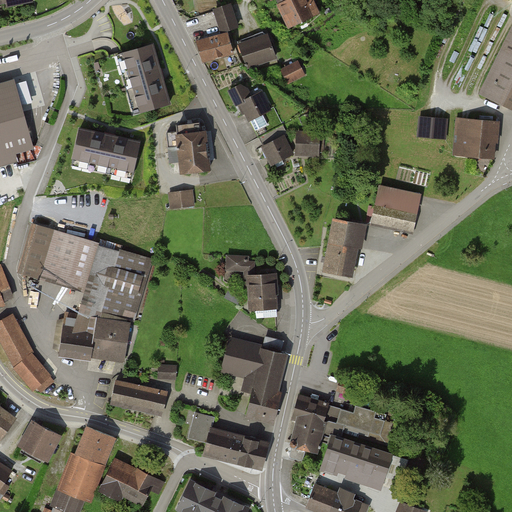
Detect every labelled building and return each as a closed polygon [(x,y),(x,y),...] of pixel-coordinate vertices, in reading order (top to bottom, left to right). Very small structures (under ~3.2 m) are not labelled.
[(272,0),(273,0),(280,0),(293,27),(319,15),(312,0),(272,0)] [(218,10),(224,31),(240,26),(235,5),(218,10)] [(265,33),(240,44),(250,68),(275,57),(265,33)] [(203,40),(206,60),(235,55),(231,35),(203,40)] [(511,36),(483,93),(511,107),(511,36)] [(152,45),(124,53),(141,112),(169,104),(152,45)] [(284,70),(290,84),(306,76),(300,63),(284,70)] [(18,80),(0,85),(0,168),(18,164),(14,151),(35,145),(24,104),(19,86),(18,80)] [(28,84),(19,86),(24,104),(32,102),(28,84)] [(252,118),(274,108),(266,92),(252,99),(245,85),(234,91),(240,105),(245,103),(252,118)] [(447,121),(421,118),(419,135),(445,137),(447,121)] [(459,118),(456,152),(497,156),(500,122),(459,118)] [(210,169),(205,132),(201,132),(199,123),(178,126),(179,131),(167,132),(171,162),(181,161),(182,172),(193,171),(194,176),(199,175),(199,171),(210,169)] [(300,131),(299,154),(320,155),(321,132),(300,131)] [(142,144),(80,132),(74,165),(135,177),(142,144)] [(286,136),(265,147),(274,165),(296,154),(286,136)] [(383,186),(375,223),(416,232),(424,195),(383,186)] [(170,193),(172,208),(194,206),(192,191),(170,193)] [(367,228),(336,221),(326,270),(357,276),(367,228)] [(100,243),(36,224),(22,272),(86,291),(100,243)] [(104,244),(83,315),(71,313),(65,352),(126,362),(131,326),(137,328),(157,260),(104,244)] [(252,311),(281,310),(281,275),(257,275),(257,263),(247,264),(247,257),(228,257),(229,272),(247,271),(247,288),(251,288),(252,311)] [(3,266),(0,268),(0,308),(8,305),(3,290),(12,287),(3,266)] [(16,317),(0,325),(0,333),(18,366),(37,355),(16,317)] [(247,415),(272,421),(279,393),(277,392),(286,353),(282,352),(285,340),(266,336),(263,347),(231,340),(224,368),(248,373),(244,390),(252,393),(247,415)] [(37,355),(18,366),(38,391),(55,380),(37,355)] [(176,366),(159,365),(159,378),(176,378),(176,366)] [(358,385),(340,380),(337,390),(354,395),(358,385)] [(116,382),(111,402),(162,414),(167,393),(116,382)] [(299,419),(291,445),(319,454),(328,427),(334,408),(302,398),(296,418),(299,419)] [(334,408),(328,427),(385,446),(394,419),(357,407),(355,414),(334,408)] [(0,439),(15,419),(0,408),(0,439)] [(208,445),(206,452),(261,467),(267,443),(213,429),(216,418),(197,414),(190,440),(208,445)] [(34,420),(20,445),(47,460),(60,435),(34,420)] [(88,426),(56,507),(69,511),(78,511),(84,497),(89,499),(114,437),(88,426)] [(333,438),(323,468),(382,487),(392,458),(333,438)] [(116,459),(98,495),(111,502),(114,496),(121,500),(124,494),(143,504),(150,489),(157,492),(163,482),(116,459)] [(0,461),(0,487),(12,469),(0,461)] [(245,511),(248,508),(191,481),(178,509),(184,511),(245,511)] [(315,486),(308,505),(325,511),(332,511),(339,495),(315,486)] [(366,511),(369,507),(339,495),(332,511),(366,511)]
